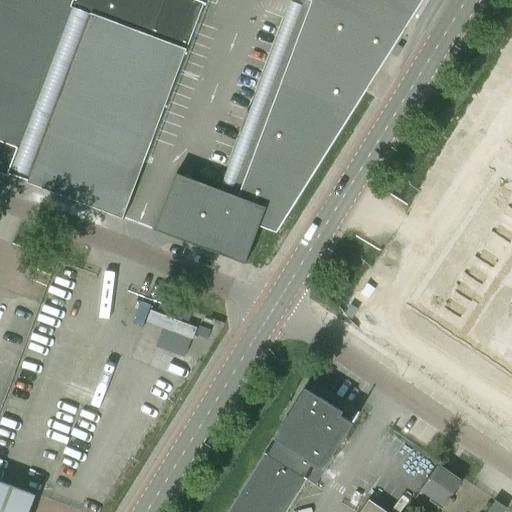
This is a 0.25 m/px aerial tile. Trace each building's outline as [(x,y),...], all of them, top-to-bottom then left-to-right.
[(0,0),(0,172),(7,175),(71,4),(73,0),(0,0)] [(71,4),(7,175),(122,218),(204,3),(196,0),(75,0),(74,5),(71,4)] [(307,0),(311,2),(238,197),(175,173),(154,230),(245,264),(259,227),(276,233),(365,92),(422,0),(307,0)] [(511,153),(410,301),(511,371),(511,153)] [(193,339),(197,328),(150,310),(146,321),(193,339)] [(323,470),(352,423),(340,415),(343,411),(309,390),(304,387),(273,438),(276,440),(266,456),(263,454),(252,470),(253,471),(227,511),(286,511),(306,480),(310,483),(320,467),(323,470)] [(450,497),(462,481),(437,464),(420,489),(445,506),(449,500),(450,501),(451,498),(450,497)] [(0,473),(0,511),(27,511),(37,488),(0,473)] [(386,511),(368,499),(359,511),(386,511)] [(495,499),(495,500),(486,511),(503,511),(507,508),(495,499)]
